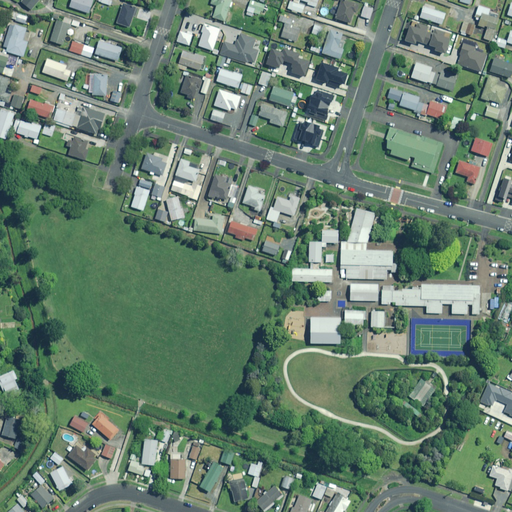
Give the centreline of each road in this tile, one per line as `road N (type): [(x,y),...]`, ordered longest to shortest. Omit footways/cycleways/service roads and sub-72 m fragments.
road 1 (residential): [(136,113),(335,179)]
road 2 (residential): [(335,179),(394,0)]
road 3 (residential): [(335,179),(511,226)]
road 4 (residential): [(189,511),(131,492),(102,494),(76,511)]
